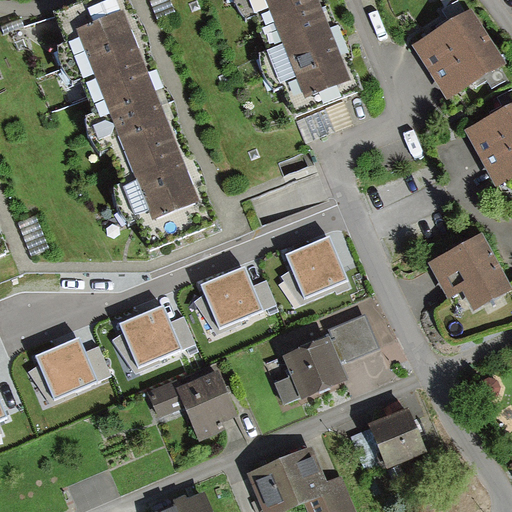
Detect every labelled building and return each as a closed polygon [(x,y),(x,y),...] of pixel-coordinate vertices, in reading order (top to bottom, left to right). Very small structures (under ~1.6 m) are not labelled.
[(215,223),(123,0),(85,0),(55,12),(71,50),(77,48),(91,81),(81,84),(93,112),(99,109),(114,146),(107,148),(119,175),(123,173),(141,215),(133,218),(146,251),(215,223)] [(252,0),(298,114),(360,90),(324,0),(232,0),(233,3),(240,0),(252,0)] [(447,91),(499,57),(467,8),(415,42),(447,91)] [(499,179),(511,171),(511,103),(470,126),(499,179)] [(431,260),(448,290),(463,282),(475,302),(507,283),(477,233),(431,260)] [(344,281),(328,244),(291,259),(307,297),(344,281)] [(269,309),(278,306),(263,263),(254,266),(269,309)] [(258,313),(243,276),(207,290),(223,327),(258,313)] [(162,311),(123,327),(140,368),(179,352),(162,311)] [(333,334),(281,354),(297,394),(336,378),(329,359),(374,341),(362,312),(330,325),(333,334)] [(82,389),(65,348),(40,359),(56,399),(82,389)] [(173,377),(143,390),(152,413),(180,401),(191,428),(233,410),(216,371),(178,388),(173,377)] [(365,475),(423,448),(403,405),(363,424),(367,431),(348,439),(365,475)] [(306,511),(354,511),(339,476),(322,484),(307,449),(250,474),(266,511),(267,511),(301,498),(306,511)] [(207,511),(200,496),(164,511),(207,511)]
